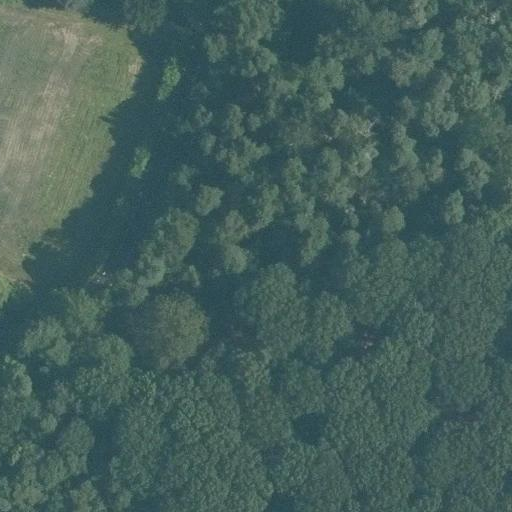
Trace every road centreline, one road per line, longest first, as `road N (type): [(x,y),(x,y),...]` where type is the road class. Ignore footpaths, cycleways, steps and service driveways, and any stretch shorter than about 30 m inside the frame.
road 1 (tertiary): [(0,334),(83,304),(131,208),(208,0)]
road 2 (track): [(178,511),(102,344)]
